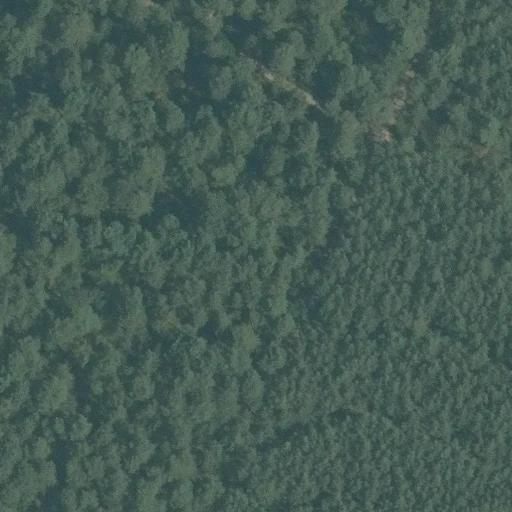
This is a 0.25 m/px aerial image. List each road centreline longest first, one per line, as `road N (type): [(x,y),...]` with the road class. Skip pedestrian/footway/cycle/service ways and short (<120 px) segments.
road 1 (track): [(136,0),(396,141)]
road 2 (track): [(452,0),(396,141)]
